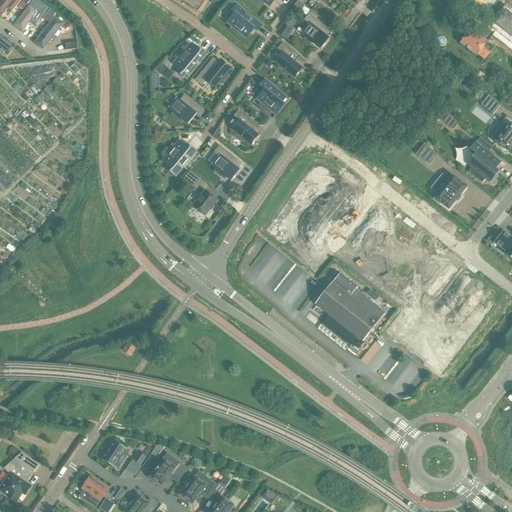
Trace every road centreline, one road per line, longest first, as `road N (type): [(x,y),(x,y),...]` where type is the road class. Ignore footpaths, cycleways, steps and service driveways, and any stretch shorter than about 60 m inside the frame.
road 1 (tertiary): [(95,0),(125,68),(128,190),(155,246),(198,286)]
road 2 (tertiary): [(207,275),(162,236),(143,202),(131,51),(106,0)]
road 3 (secondary): [(198,286),(286,344),(415,453)]
road 4 (secondary): [(423,442),(207,275)]
road 5 (residential): [(464,252),(305,132)]
road 6 (secondary): [(305,132),(207,275)]
road 7 (secondary): [(397,0),(305,132)]
